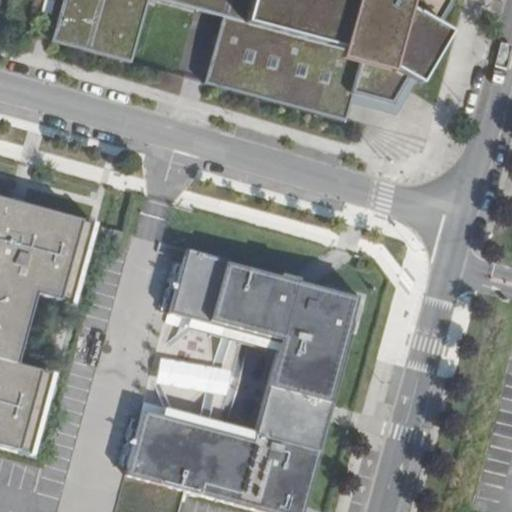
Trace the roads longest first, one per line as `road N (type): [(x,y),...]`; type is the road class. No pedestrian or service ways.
road 1 (unclassified): [(0,85),(460,219)]
road 2 (unclassified): [(382,511),(460,219)]
road 3 (unclassified): [(460,219),(511,32)]
